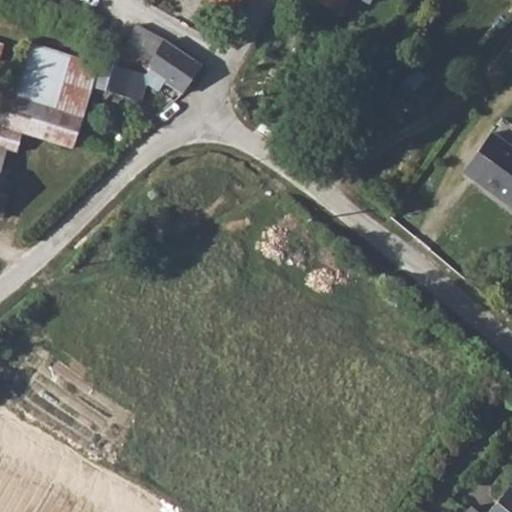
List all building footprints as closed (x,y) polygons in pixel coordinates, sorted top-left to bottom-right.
[(244,0),(217,0),(238,12),(244,0)] [(314,0),(314,1),(341,16),(349,0),(314,0)] [(119,66),(118,67),(146,75),(152,66),(149,65),(163,42),(163,40),(135,26),(130,39),(119,66)] [(102,63),(94,88),(139,101),(143,86),(148,83),(159,90),(166,82),(182,94),(201,67),(163,42),(149,65),(152,66),(146,75),(118,67),(102,63)] [(417,71),(405,83),(414,92),(425,78),(417,71)] [(511,147),(491,133),(463,173),(477,183),(480,179),(511,202),(511,204),(511,207),(511,147)] [(511,511),(511,487),(511,488),(488,511),(511,511)]
